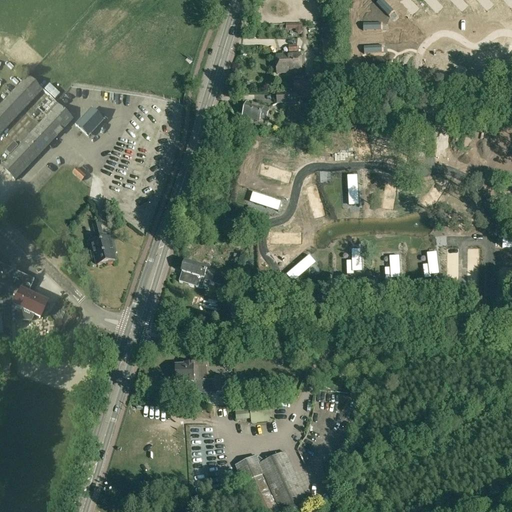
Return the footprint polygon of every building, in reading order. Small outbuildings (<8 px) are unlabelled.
[(383,0),(379,0),(376,4),(387,16),(393,10),(383,0)] [(410,0),(403,0),(401,3),(413,14),(419,9),(410,0)] [(439,0),(427,0),(437,11),(444,5),(439,0)] [(364,26),(364,34),(381,34),(381,26),(364,26)] [(323,42),(324,77),(335,76),(333,42),(323,42)] [(378,47),(362,47),(362,56),(379,55),(378,47)] [(301,56),(277,57),(278,75),(302,74),(301,56)] [(511,66),(502,77),(508,83),(511,78),(511,66)] [(486,67),(475,79),(482,84),(493,72),(486,67)] [(379,68),(363,74),(366,82),(382,76),(379,68)] [(461,68),(449,79),(455,85),(467,73),(461,68)] [(432,69),(422,81),(428,87),(439,75),(432,69)] [(402,73),(390,84),(395,90),(407,79),(402,73)] [(0,105),(0,134),(41,91),(27,77),(0,105)] [(317,92),(337,91),(336,83),(332,84),(332,85),(325,85),(324,83),(317,83),(316,80),(300,82),(301,92),(317,91),(317,92)] [(276,94),(277,105),(298,104),(297,93),(276,94)] [(37,108),(47,117),(58,106),(48,97),(37,108)] [(247,105),(243,118),(259,122),(260,119),(266,120),(269,110),(263,108),(262,110),(247,105)] [(58,106),(47,117),(39,125),(29,136),(0,166),(0,167),(14,180),(72,119),(58,106)] [(104,121),(91,109),(75,126),(88,138),(104,121)] [(25,132),(29,136),(39,125),(35,121),(25,132)] [(356,130),(362,158),(371,156),(365,128),(356,130)] [(459,135),(459,144),(489,144),(488,135),(459,135)] [(260,182),(279,188),(282,179),(272,176),(272,175),(274,170),(261,166),(259,172),(261,173),(262,173),(260,182)] [(86,177),(77,168),(72,173),(81,182),(86,177)] [(358,177),(348,178),(350,207),(359,207),(358,177)] [(253,193),(250,202),(278,212),(281,203),(253,193)] [(481,217),(452,218),(452,227),(482,226),(481,217)] [(96,236),(102,235),(99,225),(93,226),(96,236)] [(235,228),(236,239),(246,238),(246,227),(235,228)] [(111,239),(89,245),(92,257),(94,256),(97,267),(106,264),(107,265),(112,264),(113,262),(115,262),(111,247),(114,247),(111,239)] [(353,261),(352,261),(347,262),(348,275),(355,275),(354,272),(354,271),(363,271),(362,251),(353,251),(353,261)] [(429,266),(428,267),(423,267),(425,280),(431,280),(431,277),(431,276),(439,275),(437,255),(428,256),(429,266)] [(309,258),(286,276),(292,284),(315,265),(309,258)] [(393,282),(393,279),(392,279),(401,278),(400,258),(391,258),(391,269),(390,269),(385,269),(386,282),(393,282)] [(203,286),(210,288),(221,292),(223,286),(235,290),(238,279),(215,272),(185,263),(179,283),(197,289),(198,289),(202,290),(203,286)] [(47,304),(25,293),(31,280),(0,264),(0,310),(10,310),(10,307),(14,307),(40,319),(44,310),(46,309),(48,306),(47,304)] [(185,387),(186,386),(186,394),(199,393),(199,395),(216,395),(216,394),(226,393),(225,377),(214,378),(214,381),(207,381),(206,367),(206,359),(192,360),(192,365),(185,366),(185,367),(176,368),(176,383),(185,383),(185,387)] [(272,423),(271,402),(233,405),(235,421),(249,420),(250,425),(272,423)] [(257,511),(298,511),(310,507),(285,454),(259,466),(256,458),(236,467),(241,479),(242,479),(257,511)]
